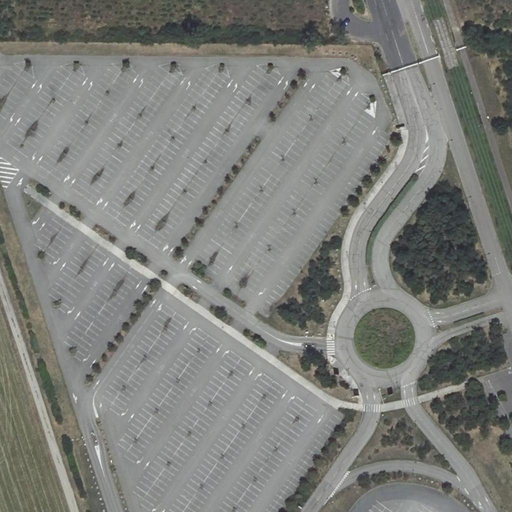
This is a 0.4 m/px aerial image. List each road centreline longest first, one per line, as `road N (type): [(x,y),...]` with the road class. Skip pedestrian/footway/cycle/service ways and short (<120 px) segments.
road 1 (tertiary): [(407,68),(414,154),(362,229),(361,305)]
road 2 (tertiary): [(393,299),(382,240),(426,180),(436,138),(407,68)]
road 3 (tertiary): [(361,305),(345,323),(347,358),(363,375),(394,379),(414,366),(424,340),(415,314),(393,299)]
